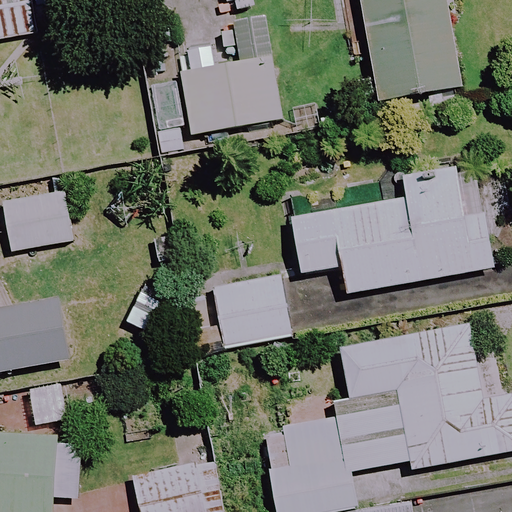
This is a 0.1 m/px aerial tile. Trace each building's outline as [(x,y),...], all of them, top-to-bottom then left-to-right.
[(79,0),(0,0),(0,42),(38,36),(34,13),(81,6),(79,0)] [(363,0),(384,105),(461,90),(448,23),(455,22),(450,0),(363,0)] [(181,78),(191,138),(196,137),(199,157),(239,150),(236,130),(281,123),(271,63),(181,78)] [(493,272),(473,158),(402,170),(408,203),(291,224),(300,277),(342,269),(347,298),(493,272)] [(71,244),(63,197),(2,207),(11,255),(71,244)] [(292,340),(279,279),(212,293),(225,354),(292,340)] [(0,375),(69,363),(59,304),(0,313),(0,375)] [(353,417),(305,426),(282,431),(289,466),(267,470),(274,511),(340,511),(355,509),(349,476),(411,464),(413,474),(511,454),(511,399),(480,405),(466,330),(341,354),(353,417)] [(66,388),(24,395),(29,429),(71,422),(66,388)] [(85,502),(89,446),(0,438),(0,511),(52,511),(54,499),(85,502)] [(133,475),(140,511),(226,511),(217,460),(133,475)]
